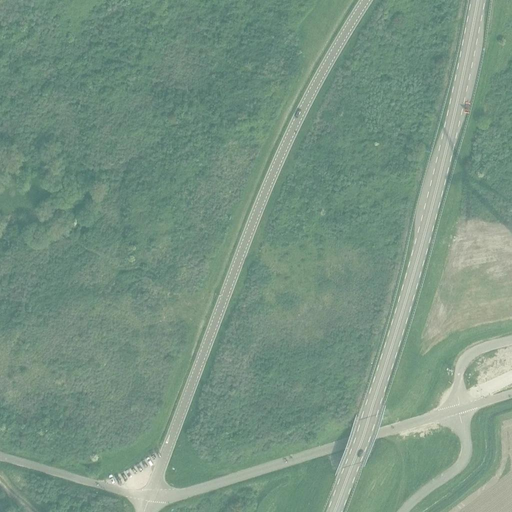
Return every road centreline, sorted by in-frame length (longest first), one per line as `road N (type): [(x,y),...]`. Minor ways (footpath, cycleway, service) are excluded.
road 1 (unclassified): [(149,496),(279,158),(367,0)]
road 2 (primary): [(334,511),(426,227),(476,0)]
road 3 (unclassified): [(149,496),(458,409)]
road 4 (unclassified): [(0,457),(149,496)]
road 5 (unclassified): [(405,511),(461,464),(467,446),(458,409)]
